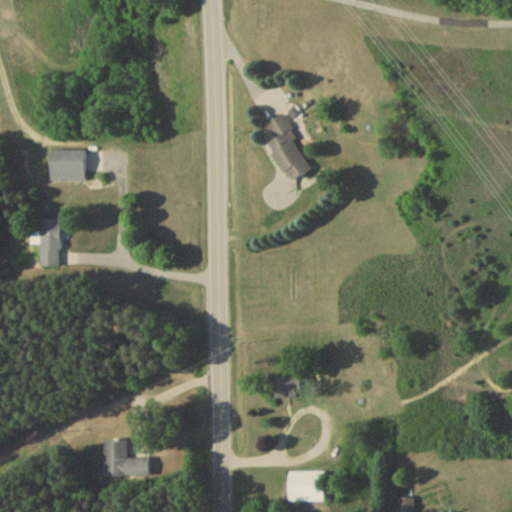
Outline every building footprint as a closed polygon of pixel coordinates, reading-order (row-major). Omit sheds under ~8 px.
[(284,120),(268,128),(275,142),(267,146),(288,186),(312,173),(284,120)] [(84,155),(50,155),(50,185),(84,185),(84,155)] [(32,236),(32,248),(41,248),(41,269),(61,269),(62,223),(42,223),(42,236),(32,236)] [(301,377),(275,377),(275,401),(301,401),(301,377)] [(105,443),(105,479),(151,479),(151,461),(129,461),(129,443),(105,443)] [(325,474),(289,474),(289,504),(325,504),(325,474)] [(413,511),(414,501),(396,501),(396,511),(413,511)]
